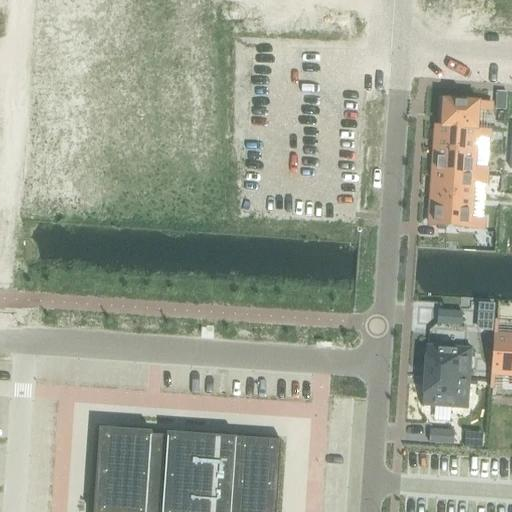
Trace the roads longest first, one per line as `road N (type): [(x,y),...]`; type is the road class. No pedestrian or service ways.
road 1 (residential): [(382,363),(0,337)]
road 2 (residential): [(401,45),(382,363)]
road 3 (residential): [(0,281),(23,0)]
road 4 (residential): [(382,363),(373,511)]
